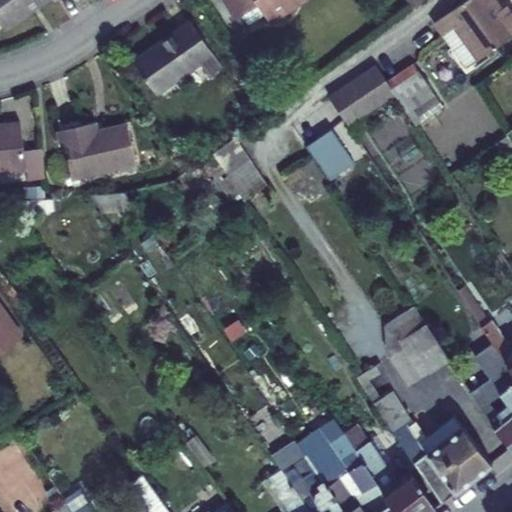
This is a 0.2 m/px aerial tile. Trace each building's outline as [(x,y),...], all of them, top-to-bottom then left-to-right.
[(44,0),(53,0),(55,2),(57,0),(0,0),(0,23),(4,29),(44,0)] [(220,0),(234,20),(257,5),(265,19),(294,0),(220,0)] [(505,16),(493,0),(466,0),(434,23),(438,28),(466,69),(511,34),(511,13),(511,12),(505,16)] [(206,77),(221,66),(190,21),(131,63),(153,95),(197,64),(206,77)] [(442,108),(413,64),(386,83),(395,96),(415,127),(442,108)] [(377,70),(375,67),(328,100),(347,128),(395,96),(386,83),(377,70)] [(20,123),(0,125),(0,174),(26,172),(23,152),(20,123)] [(66,179),(135,163),(127,126),(98,132),(96,124),(56,134),(66,179)] [(329,125),(304,142),(328,177),(353,159),(329,125)] [(511,148),(511,144),(506,135),(482,151),(490,163),(511,148)] [(268,191),(234,141),(216,155),(249,205),(268,191)] [(40,149),(23,152),(26,172),(27,182),(43,180),(40,149)] [(24,202),(44,199),(43,187),(22,189),(24,202)] [(511,253),(511,233),(494,244),(504,259),(511,253)] [(511,353),(466,289),(458,294),(479,328),(511,376),(511,353)] [(0,353),(22,337),(0,307),(0,353)] [(387,356),(407,387),(447,360),(412,307),(383,326),(387,356)] [(491,428),(511,451),(511,449),(511,396),(509,399),(503,390),(511,383),(511,376),(479,328),(470,334),(480,349),(473,354),(492,382),(471,396),(491,428)] [(377,375),(372,368),(355,380),(439,505),(490,466),(451,415),(419,438),(389,395),(381,400),(369,381),(377,375)] [(330,442),(363,493),(376,484),(356,455),(342,434),(330,442)] [(394,511),(429,511),(435,508),(410,473),(397,483),(370,445),(356,455),(376,484),(389,503),(394,511)] [(327,461),(317,447),(306,455),(307,456),(316,469),(327,461)] [(282,472),(308,511),(345,511),(328,486),(316,469),(307,456),(282,472)] [(308,511),(282,472),(280,470),(269,477),(280,491),(278,497),(288,511),(308,511)] [(376,511),(362,511),(340,478),(328,486),(345,511),(394,511),(389,503),(376,511)] [(170,511),(165,504),(155,511),(95,511),(81,491),(64,503),(65,504),(70,511),(170,511)] [(202,503),(189,511),(235,511),(221,493),(204,505),(202,503)]
